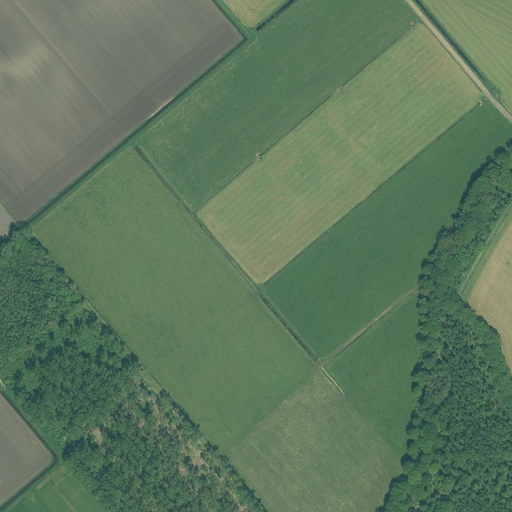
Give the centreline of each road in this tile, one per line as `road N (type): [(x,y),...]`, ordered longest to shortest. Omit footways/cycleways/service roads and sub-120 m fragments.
road 1 (track): [(260,511),(0,204)]
road 2 (track): [(408,0),(511,120)]
road 3 (track): [(511,411),(487,344),(424,292)]
road 4 (track): [(448,308),(511,200)]
